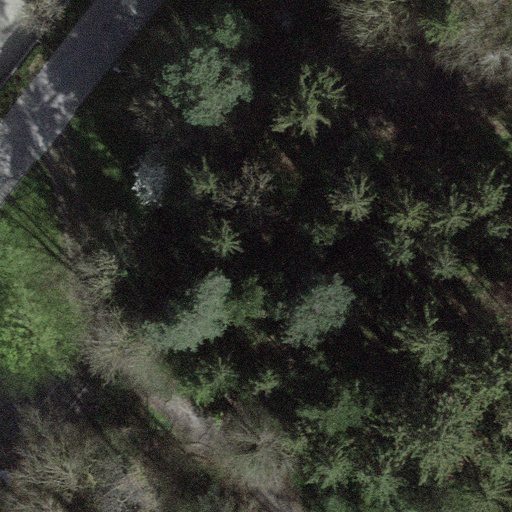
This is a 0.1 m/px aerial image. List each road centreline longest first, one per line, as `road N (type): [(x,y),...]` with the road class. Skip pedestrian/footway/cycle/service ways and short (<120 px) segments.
road 1 (track): [(53,97),(68,222),(109,327),(283,511)]
road 2 (tertiary): [(131,0),(0,169)]
